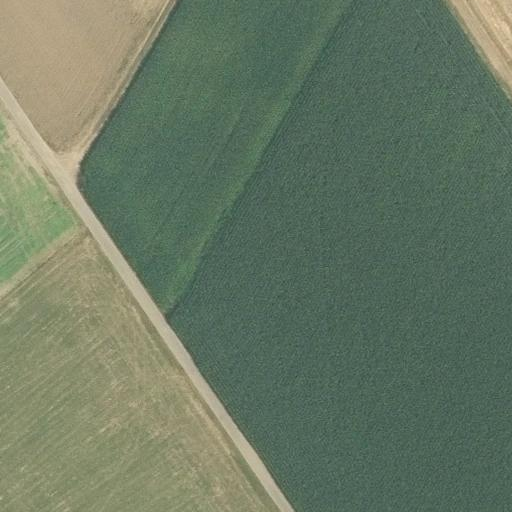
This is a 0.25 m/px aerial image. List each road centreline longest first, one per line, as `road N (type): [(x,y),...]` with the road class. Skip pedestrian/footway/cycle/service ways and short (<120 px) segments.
road 1 (track): [(286,511),(0,87)]
road 2 (track): [(180,0),(69,189)]
